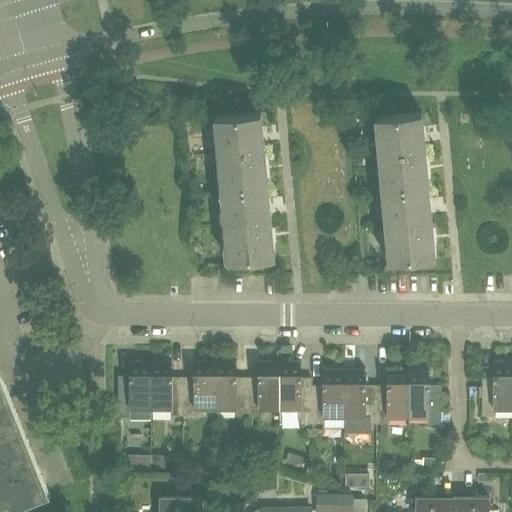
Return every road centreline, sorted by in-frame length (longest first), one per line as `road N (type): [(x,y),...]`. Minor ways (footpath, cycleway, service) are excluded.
road 1 (primary): [(57,52),(234,18),(329,10),(511,14)]
road 2 (residential): [(459,315),(124,316),(106,315),(96,304)]
road 3 (unclassified): [(96,304),(57,52)]
road 4 (unclassified): [(9,65),(96,304)]
road 5 (residential): [(511,468),(460,468),(459,315)]
